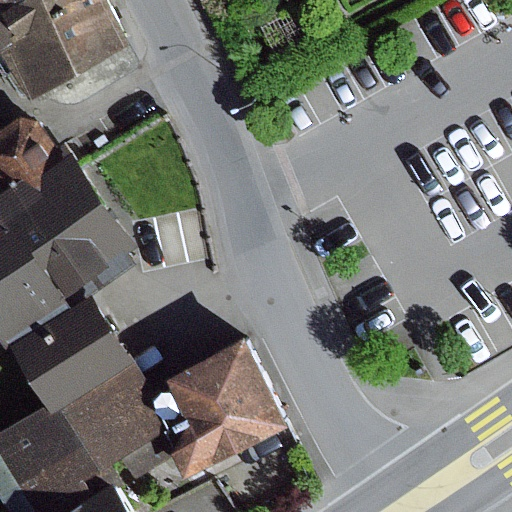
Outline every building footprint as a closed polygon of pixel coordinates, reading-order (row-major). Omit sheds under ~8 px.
[(130,47),(104,0),(28,0),(3,16),(18,43),(0,54),(0,56),(30,105),(130,47)] [(28,0),(0,0),(0,54),(18,43),(3,16),(28,0)] [(18,119),(0,132),(0,344),(46,409),(52,417),(135,366),(94,297),(71,310),(65,301),(139,251),(69,151),(61,155),(38,122),(18,119)] [(286,429),(243,342),(165,380),(170,390),(155,398),(151,400),(167,432),(162,435),(176,462),(184,479),(286,429)] [(155,398),(135,366),(52,417),(46,409),(0,434),(0,497),(9,511),(65,511),(113,488),(114,490),(176,462),(162,435),(167,432),(151,400),(155,398)] [(65,511),(128,511),(114,490),(113,488),(65,511)]
